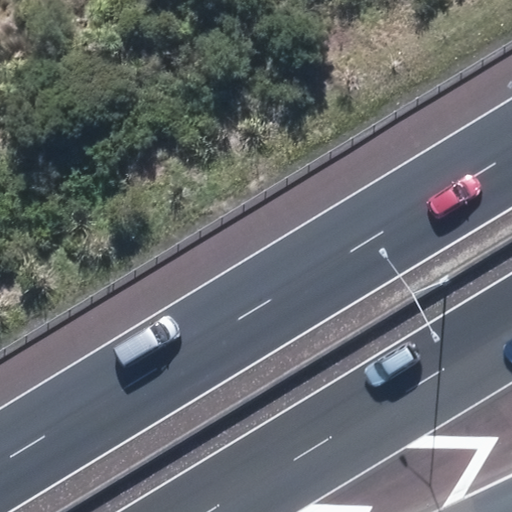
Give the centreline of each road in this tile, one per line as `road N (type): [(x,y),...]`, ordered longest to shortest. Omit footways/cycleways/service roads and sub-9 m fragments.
road 1 (motorway): [(0,465),(511,155)]
road 2 (motorway): [(511,329),(210,511)]
